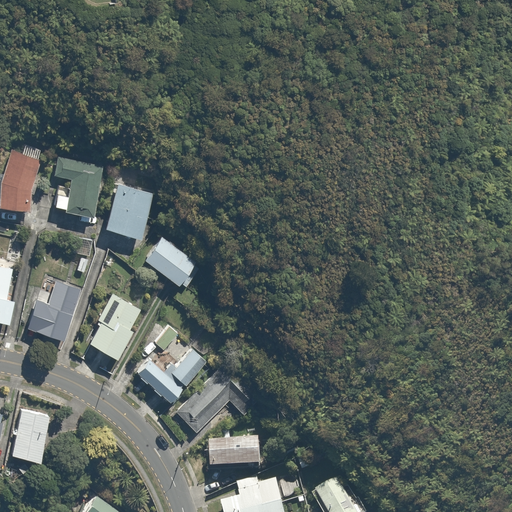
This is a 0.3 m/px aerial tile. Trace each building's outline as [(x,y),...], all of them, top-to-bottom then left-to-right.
[(26,183),(40,146),(15,139),(0,169),(0,203),(25,205),(26,183)] [(100,161),(57,153),(53,170),(68,173),(65,189),(55,187),(52,201),(91,208),(100,161)] [(134,233),(148,189),(114,178),(99,221),(134,233)] [(140,252),(181,283),(189,272),(180,265),(189,254),(157,230),(140,252)] [(85,269),(88,253),(91,237),(71,233),(69,249),(78,251),(75,267),(85,269)] [(0,315),(5,316),(14,265),(0,262),(0,315)] [(62,336),(79,284),(52,275),(44,299),(32,295),(23,322),(62,336)] [(111,352),(138,304),(111,289),(84,337),(111,352)] [(161,348),(178,330),(168,321),(151,339),(161,348)] [(149,353),(134,370),(165,396),(179,379),(182,381),(202,356),(186,343),(166,367),(149,353)] [(253,390),(226,361),(175,408),(193,428),(227,397),(236,406),(253,390)] [(46,409),(17,405),(11,451),(40,455),(46,409)] [(206,438),(208,466),(260,464),(259,435),(206,438)] [(344,471),(313,489),(325,511),(364,511),(367,511),(344,471)] [(284,511),(275,472),(236,481),(240,496),(219,501),(222,511),(284,511)] [(124,511),(94,486),(71,511),(124,511)]
